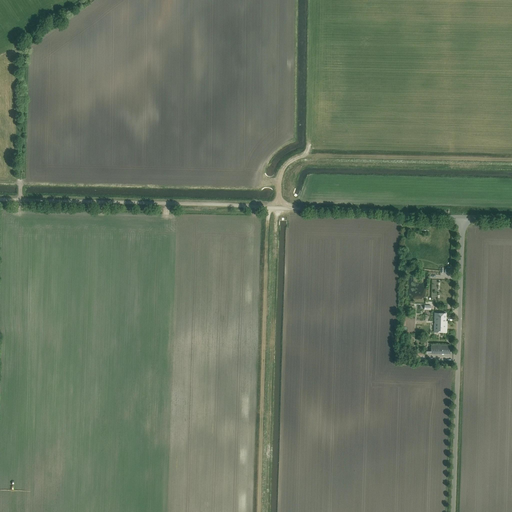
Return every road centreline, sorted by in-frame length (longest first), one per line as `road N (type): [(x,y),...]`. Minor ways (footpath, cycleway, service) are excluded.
road 1 (unclassified): [(0,199),(462,217)]
road 2 (unclassified): [(453,511),(462,217)]
road 3 (track): [(86,0),(22,49),(20,199)]
